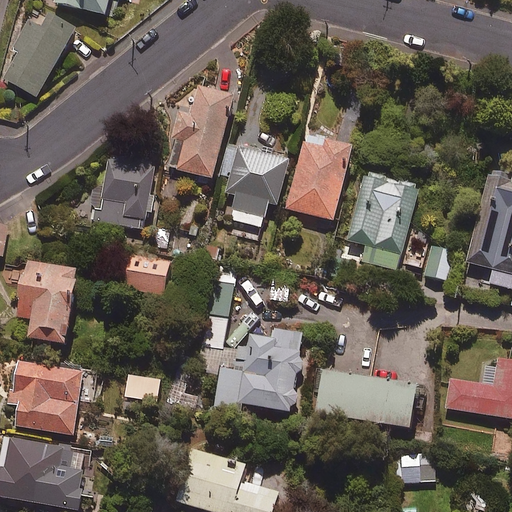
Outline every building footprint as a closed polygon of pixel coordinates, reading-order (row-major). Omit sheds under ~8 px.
[(56,0),(54,8),(104,23),(111,0),(56,0)] [(76,36),(50,21),(42,35),(27,26),(12,53),(18,56),(3,83),(38,104),(76,36)] [(236,104),(200,93),(191,121),(180,118),(172,143),(185,147),(176,176),(211,187),(236,104)] [(355,157),(308,142),(286,213),(333,228),(355,157)] [(290,166),(228,149),(219,180),(231,183),(227,198),(237,200),(230,224),(263,233),(269,210),(278,212),(290,166)] [(150,203),(157,170),(112,161),(101,217),(94,215),(92,225),(144,235),(147,220),(153,222),(157,204),(150,203)] [(423,196),(370,178),(348,243),(367,250),(362,265),(396,276),(423,196)] [(511,187),(493,182),(470,270),(494,276),(491,289),(511,295),(511,187)] [(8,229),(0,228),(0,260),(4,261),(8,229)] [(454,257),(434,253),(427,281),(447,286),(454,257)] [(172,271),(131,264),(125,298),(166,305),(172,271)] [(30,350),(66,356),(78,292),(75,292),(78,277),(28,268),(18,323),(34,326),(30,350)] [(238,272),(220,269),(205,349),(223,352),(238,272)] [(294,395),(297,382),(302,378),(303,373),(303,368),(299,363),(303,340),(276,336),(274,345),(243,340),(237,374),(222,371),(215,410),(237,414),(238,409),(290,418),(291,414),(297,406),(297,400),(294,395)] [(511,368),(500,366),(499,371),(487,369),(483,390),(451,384),(446,413),(511,424),(511,368)] [(85,381),(19,369),(12,410),(21,411),(17,433),(73,443),(85,381)] [(422,394),(327,373),(318,415),(413,435),(422,394)] [(162,382),(128,378),(125,403),(146,406),(145,417),(157,418),(162,382)] [(0,479),(0,505),(33,511),(80,511),(83,500),(80,499),(84,480),(81,479),(85,459),(7,444),(0,479)] [(248,471),(193,454),(176,508),(187,511),(277,511),(280,501),(242,489),(248,471)] [(436,460),(421,460),(421,468),(403,469),(403,487),(436,487),(436,460)]
